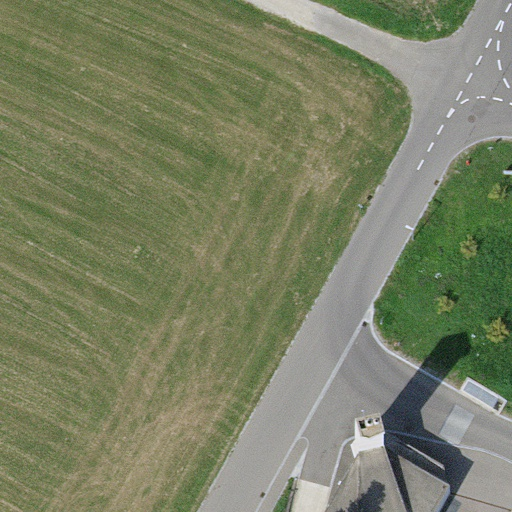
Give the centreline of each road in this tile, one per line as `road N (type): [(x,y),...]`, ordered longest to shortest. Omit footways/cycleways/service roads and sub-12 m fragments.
road 1 (residential): [(230,511),(471,81)]
road 2 (track): [(471,81),(272,0)]
